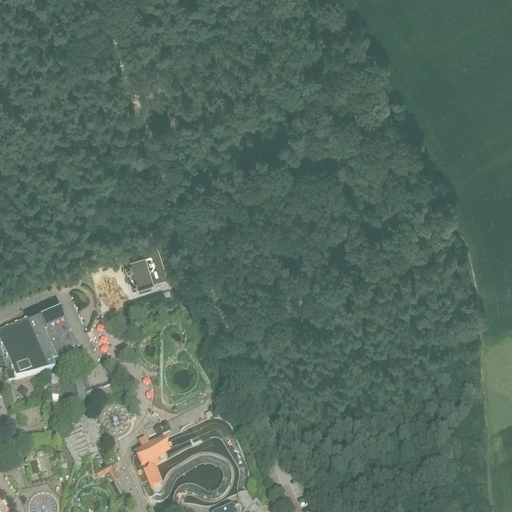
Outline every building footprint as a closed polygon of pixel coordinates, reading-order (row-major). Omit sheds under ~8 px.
[(166,280),(168,279),(157,244),(144,251),(144,253),(145,255),(126,261),(127,265),(125,265),(127,272),(124,273),(128,283),(130,283),(132,289),(134,288),(135,290),(139,289),(140,292),(151,288),(150,285),(166,280)] [(56,299),(23,314),(27,323),(48,373),(55,371),(55,369),(52,363),(60,360),(56,352),(55,353),(51,344),(56,341),(55,338),(50,340),(46,332),(47,331),(45,326),(64,318),(56,299)] [(15,382),(48,373),(27,323),(0,334),(0,346),(11,373),(5,376),(8,382),(9,384),(15,382)] [(59,438),(58,379),(50,380),(51,386),(52,431),(52,435),(53,438),(59,438)] [(87,395),(83,380),(63,385),(69,405),(79,403),(80,407),(114,398),(112,389),(87,395)] [(137,393),(138,382),(127,381),(126,391),(134,392),(137,393)] [(72,461),(73,465),(74,466),(76,466),(78,466),(79,466),(81,465),(83,464),(89,461),(90,460),(95,457),(100,455),(104,453),(104,450),(104,445),(103,439),(101,435),(100,429),(98,428),(95,424),(92,423),(89,423),(86,422),(83,422),(79,424),(74,427),(72,429),(68,431),(66,435),(65,437),(64,440),(64,443),(65,447),(67,450),(69,453),(71,457),(72,461)] [(161,437),(171,433),(166,423),(156,428),(161,437)] [(167,463),(165,460),(170,458),(166,449),(163,442),(149,448),(147,444),(145,442),(145,441),(137,444),(141,452),(133,457),(134,459),(137,465),(141,473),(147,470),(148,472),(143,474),(150,490),(152,490),(154,489),(156,488),(158,487),(160,486),(162,486),(156,471),(159,470),(158,468),(167,463)] [(63,453),(55,455),(58,470),(66,468),(63,453)] [(43,457),(43,455),(35,457),(36,460),(39,474),(39,476),(43,475),(39,458),(43,457)] [(111,466),(110,466),(105,469),(95,474),(98,481),(102,479),(108,476),(109,475),(111,479),(114,484),(117,483),(120,482),(117,478),(117,476),(111,467),(111,466)] [(270,484),(279,481),(275,470),(267,473),(270,484)] [(248,496),(247,493),(242,494),(237,495),(238,501),(240,504),(242,508),(246,511),(245,511),(263,511),(261,510),(256,506),(254,504),(251,500),(248,496)]
